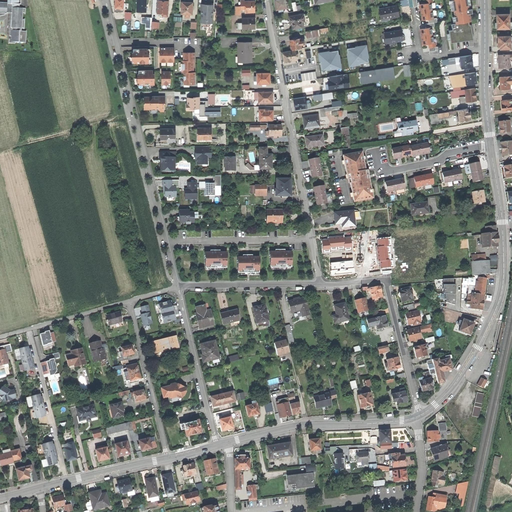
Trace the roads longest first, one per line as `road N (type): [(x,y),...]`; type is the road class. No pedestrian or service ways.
road 1 (residential): [(319,284),(266,0)]
road 2 (residential): [(106,0),(166,242)]
road 3 (residential): [(419,415),(385,281),(319,284)]
road 4 (secondary): [(228,442),(294,426),(414,417)]
road 5 (secondary): [(492,317),(503,242),(490,144)]
road 6 (residential): [(178,287),(216,445)]
road 7 (residential): [(167,458),(128,301)]
road 8 (secondary): [(490,144),(484,0)]
road 9 (residential): [(319,284),(178,287)]
road 10 (track): [(0,149),(134,113)]
road 11 (residential): [(304,239),(166,242)]
road 12 (residential): [(0,335),(128,301)]
road 13 (residential): [(490,144),(391,171),(381,170),(375,152)]
road 14 (secondary): [(39,488),(167,458)]
road 15 (secondary): [(492,317),(452,387),(419,415)]
